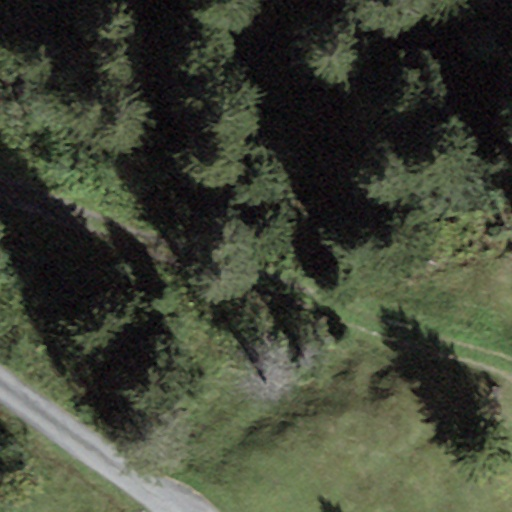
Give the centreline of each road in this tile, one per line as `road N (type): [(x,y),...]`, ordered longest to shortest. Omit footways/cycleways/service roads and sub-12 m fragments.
road 1 (track): [(0,194),(356,325),(511,372)]
road 2 (unclassified): [(184,511),(0,378)]
